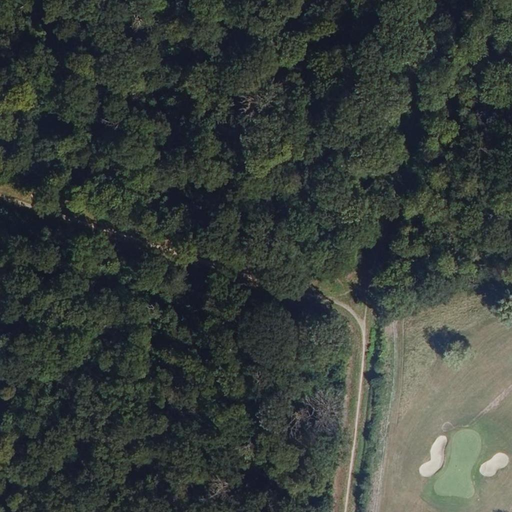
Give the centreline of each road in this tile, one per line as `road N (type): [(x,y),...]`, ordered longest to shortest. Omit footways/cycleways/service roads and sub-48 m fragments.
road 1 (track): [(0,193),(331,299),(364,325)]
road 2 (track): [(343,511),(364,325)]
